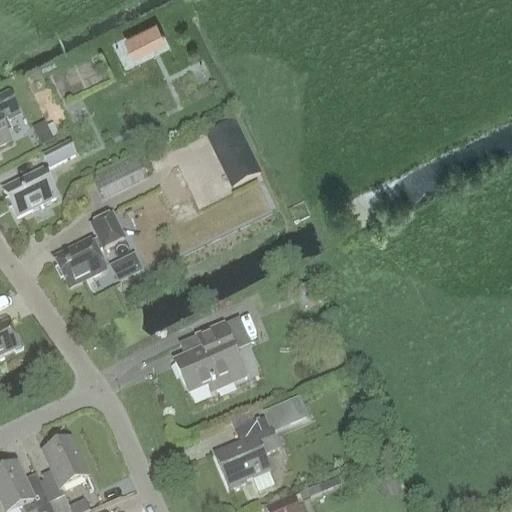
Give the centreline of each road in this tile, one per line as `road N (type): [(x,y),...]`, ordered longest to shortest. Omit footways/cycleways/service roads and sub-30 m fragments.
road 1 (residential): [(0,252),(98,389)]
road 2 (residential): [(154,511),(98,389)]
